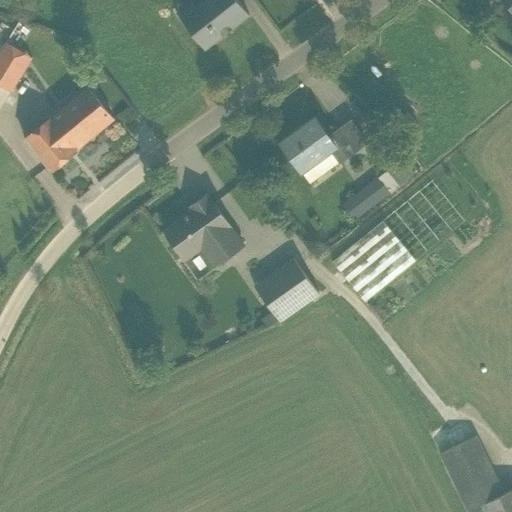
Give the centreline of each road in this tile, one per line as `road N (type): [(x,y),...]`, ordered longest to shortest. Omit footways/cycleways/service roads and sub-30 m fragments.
road 1 (residential): [(379,0),(79,224),(15,302),(0,334)]
road 2 (unknown): [(79,224),(14,136),(15,116),(44,82),(91,76),(157,159)]
